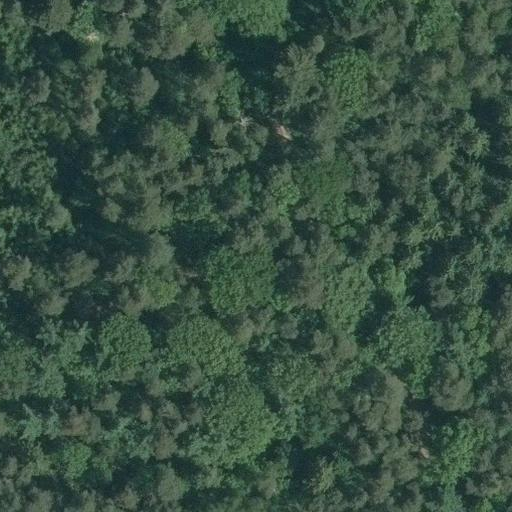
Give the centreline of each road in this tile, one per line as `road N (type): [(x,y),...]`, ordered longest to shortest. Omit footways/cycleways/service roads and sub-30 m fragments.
road 1 (track): [(205,0),(463,511)]
road 2 (track): [(511,269),(342,390),(265,433),(155,440),(0,427)]
